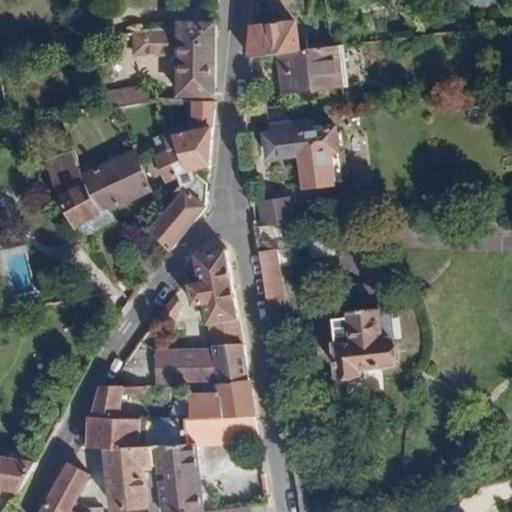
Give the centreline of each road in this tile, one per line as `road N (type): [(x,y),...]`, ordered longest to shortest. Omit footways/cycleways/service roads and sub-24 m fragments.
road 1 (residential): [(235,214),(187,244),(120,334),(25,511)]
road 2 (residential): [(284,511),(235,214)]
road 3 (residential): [(235,214),(228,89),(235,0)]
